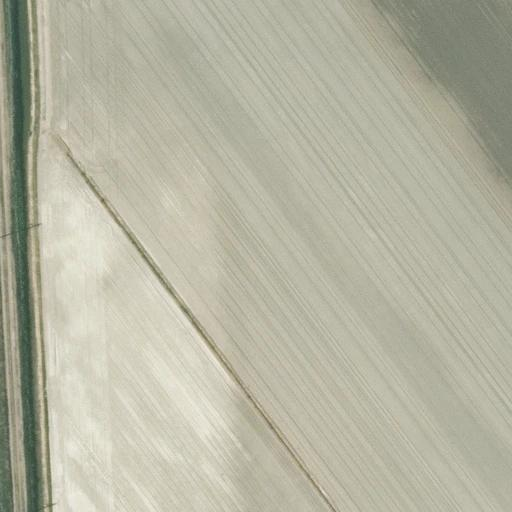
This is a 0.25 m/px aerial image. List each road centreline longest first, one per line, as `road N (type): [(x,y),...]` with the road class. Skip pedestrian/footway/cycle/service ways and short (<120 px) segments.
road 1 (track): [(43,0),(46,124),(84,185),(100,511)]
road 2 (track): [(17,511),(0,138)]
